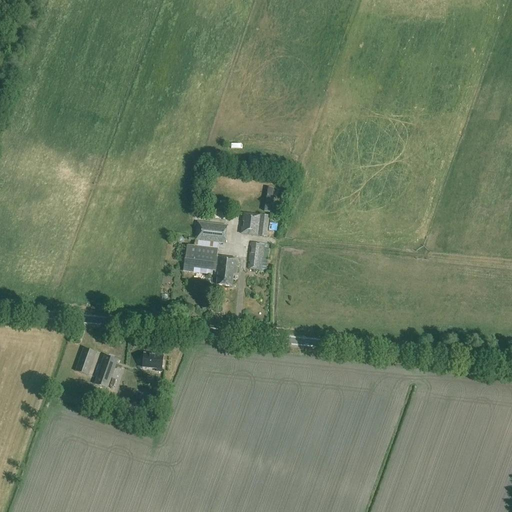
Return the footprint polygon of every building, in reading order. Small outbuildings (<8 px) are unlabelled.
[(248,168),(297,175),(299,164),(250,157),(248,168)] [(269,216),(260,216),(242,213),(241,223),(244,223),(243,228),(241,228),(240,234),(267,238),(269,216)] [(227,226),(197,222),(195,241),(225,245),(227,226)] [(248,269),(265,271),(268,253),(271,253),(272,246),(251,243),(250,248),(252,248),(252,254),(249,253),(248,269)] [(237,260),(216,257),(217,253),(187,249),(184,268),(218,272),(217,286),(231,288),(233,273),(236,273),(237,260)] [(96,354),(83,349),(75,372),(88,377),(96,354)] [(161,373),(163,357),(143,355),(142,368),(156,370),(156,372),(161,373)] [(117,361),(104,356),(94,384),(107,389),(117,361)]
